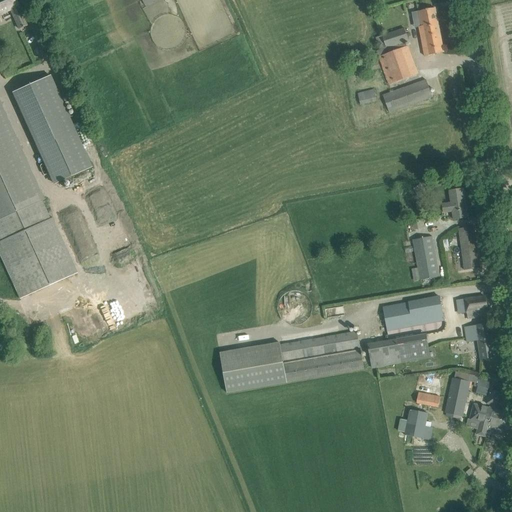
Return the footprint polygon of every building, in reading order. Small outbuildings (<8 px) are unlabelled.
[(0,0),(0,14),(10,10),(19,29),(26,26),(18,7),(19,6),(15,0),(0,0)] [(422,26),(419,27),(425,56),(444,52),(435,8),(419,11),(422,26)] [(376,37),(379,50),(377,51),(389,85),(418,74),(407,46),(406,47),(405,42),(409,41),(405,28),(376,37)] [(17,91),(58,182),(91,167),(50,76),(17,91)] [(383,96),(389,113),(433,97),(426,80),(383,96)] [(358,93),(361,105),(377,101),(374,89),(358,93)] [(0,256),(19,299),(77,272),(52,218),(50,219),(42,201),(44,200),(0,100),(0,256)] [(421,184),(414,189),(419,197),(426,192),(421,184)] [(442,204),(444,213),(452,212),(453,219),(468,217),(463,189),(449,191),(451,203),(442,204)] [(459,229),(465,270),(469,269),(479,268),(473,226),(463,228),(459,229)] [(414,240),(419,268),(411,269),(414,281),(439,276),(431,237),(414,240)] [(383,307),(387,331),(444,320),(440,297),(383,307)] [(468,319),(488,316),(485,297),(465,300),(467,313),(468,319)] [(490,324),(465,327),(467,342),(478,341),(481,359),(485,359),(485,361),(490,361),(490,358),(491,358),(495,357),(490,324)] [(357,331),(280,345),(287,382),(364,369),(357,331)] [(397,339),(368,344),(372,368),(372,369),(376,368),(394,364),(401,363),(397,339)] [(280,343),(220,354),(227,394),(287,383),(287,382),(280,345),(280,343)] [(450,390),(445,414),(447,414),(451,415),(457,416),(460,417),(463,417),(468,392),(470,382),(468,382),(470,375),(456,372),(454,379),(453,378),(450,390)] [(487,404),(496,406),(500,392),(490,390),(487,404)] [(417,403),(438,407),(440,397),(419,393),(417,403)] [(479,422),(477,429),(476,435),(486,437),(488,430),(489,425),(493,409),(474,404),(470,420),(479,422)] [(493,409),(489,425),(499,428),(498,432),(505,434),(506,430),(508,430),(511,414),(493,409)] [(405,436),(431,441),(434,428),(426,426),(428,414),(410,410),(408,421),(400,419),(398,431),(406,433),(405,436)]
